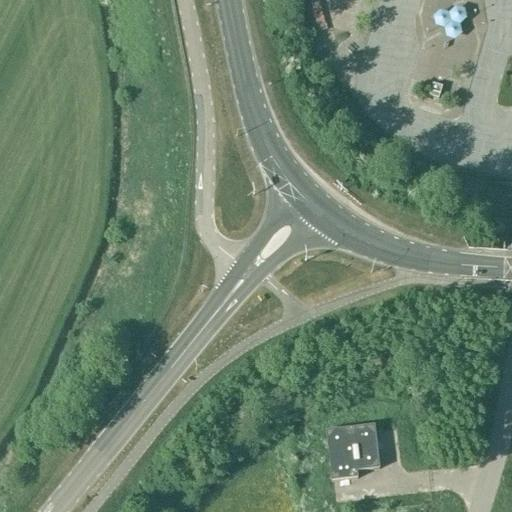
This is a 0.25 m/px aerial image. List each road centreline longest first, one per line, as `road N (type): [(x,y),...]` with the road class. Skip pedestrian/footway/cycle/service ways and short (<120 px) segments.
road 1 (tertiary): [(55,511),(250,269)]
road 2 (unclassified): [(250,269),(217,248),(205,228),(203,117),(181,0)]
road 3 (primary): [(311,206),(257,129),(227,0)]
road 4 (primary): [(511,268),(400,258),(311,206)]
road 5 (unknown): [(488,482),(341,488)]
road 6 (unclassified): [(477,511),(511,385)]
